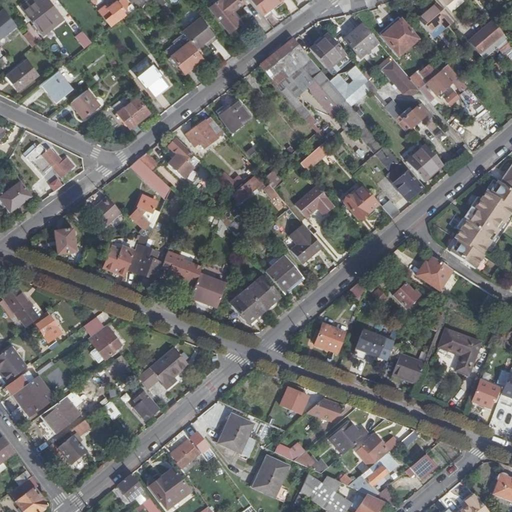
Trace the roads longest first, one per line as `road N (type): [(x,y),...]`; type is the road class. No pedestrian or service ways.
road 1 (residential): [(511,134),(248,353)]
road 2 (tertiary): [(119,162),(338,0)]
road 3 (residential): [(248,353),(0,254)]
road 4 (residential): [(488,441),(248,353)]
road 5 (residential): [(248,353),(67,510)]
road 6 (residential): [(119,162),(0,247)]
road 7 (tertiary): [(119,162),(0,107)]
